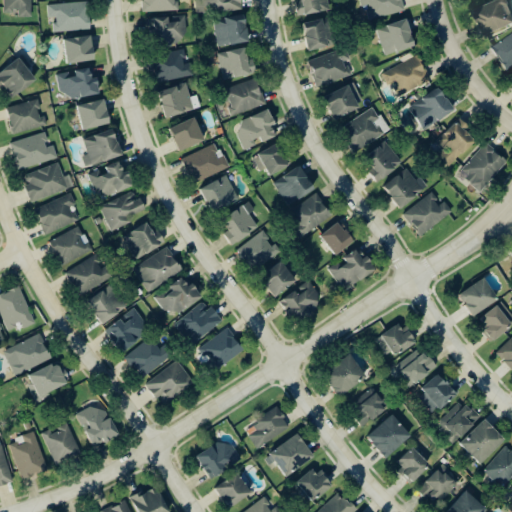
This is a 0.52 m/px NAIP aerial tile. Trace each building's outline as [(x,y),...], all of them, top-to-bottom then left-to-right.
[(20,12),(20,17),(31,17),(32,0),(5,0),(5,12),(20,12)] [(144,0),(145,13),(178,12),(177,0),(144,0)] [(244,12),(243,0),(198,0),(199,13),(244,12)] [(303,0),(306,16),(329,12),(327,0),(303,0)] [(388,0),(388,1),(382,2),(385,14),(404,9),(402,0),(388,0)] [(511,24),(511,14),(505,0),(497,0),(475,10),(487,36),(511,24)] [(56,32),(91,31),(89,3),(49,5),(50,17),(55,17),(56,32)] [(217,47),(251,45),(249,17),(216,19),(217,47)] [(152,20),(153,39),(185,38),(184,18),(152,20)] [(386,57),(417,47),(409,20),(377,31),(386,57)] [(311,52),(329,47),(323,21),(305,25),(311,52)] [(511,34),(492,48),(509,71),(511,68),(511,34)] [(68,65),(96,62),(94,37),(66,39),(68,65)] [(167,120),(202,109),(198,96),(192,98),(186,79),(194,77),(186,50),(149,61),(158,89),(157,89),(167,120)] [(228,73),(236,72),(236,77),(257,75),(256,58),(249,59),(249,50),(226,52),(228,73)] [(339,52),(310,63),(319,88),(348,77),(339,52)] [(382,75),(389,87),(393,85),(400,98),(432,81),(418,56),(382,75)] [(0,81),(2,82),(11,96),(16,97),(37,82),(22,60),(0,74),(0,81)] [(102,94),(99,78),(94,79),(92,68),(74,72),(74,73),(58,75),(62,101),(102,94)] [(235,116),(267,105),(259,81),(227,92),(235,116)] [(386,137),(377,121),(380,120),(374,108),(364,114),(350,86),(326,98),(353,154),(386,137)] [(425,131),(456,112),(442,89),(411,108),(425,131)] [(8,108),(14,134),(47,126),(41,100),(8,108)] [(113,125),(106,100),(79,107),(85,132),(113,125)] [(237,123),(247,150),(256,147),(256,145),(277,137),(274,127),(277,126),(271,111),(237,123)] [(177,152),(167,129),(192,118),(202,142),(177,152)] [(468,154),(478,141),(462,129),(454,139),(461,144),(459,147),(468,154)] [(123,155),(115,130),(85,140),(90,156),(87,157),(90,166),(123,155)] [(56,161),(50,134),(13,142),(19,169),(56,161)] [(290,167),(279,145),(260,155),(272,177),(290,167)] [(462,179),(486,193),(507,159),(483,145),(462,179)] [(193,184),(230,169),(225,157),(219,159),(214,146),(183,159),(193,184)] [(402,163),(397,157),(389,164),(384,159),(370,173),(380,184),(402,163)] [(108,166),(110,174),(102,176),(100,171),(91,173),(97,198),(136,190),(132,171),(125,173),(122,163),(108,166)] [(32,203),(74,188),(70,176),(64,178),(59,164),(26,176),(30,185),(26,186),(32,203)] [(324,184),(316,172),(308,177),(302,167),(285,178),(299,200),(324,184)] [(402,210),(428,188),(420,178),(417,181),(407,169),(384,188),(402,210)] [(203,187),(212,213),(238,204),(229,178),(203,187)] [(422,238),(453,212),(445,202),(442,204),(432,193),(404,216),(422,238)] [(111,232),(130,225),(127,217),(146,210),(142,199),(134,202),(131,195),(101,206),(111,232)] [(318,228),(334,215),(318,195),(302,209),(318,228)] [(77,207),(73,196),(37,208),(46,234),(79,223),(74,208),(77,207)] [(226,234),(232,245),(258,230),(246,209),(227,221),(232,230),(226,234)] [(165,245),(150,222),(133,233),(148,256),(165,245)] [(337,256),(356,245),(343,224),(324,236),(337,256)] [(92,251),(79,227),(50,243),(64,267),(92,251)] [(264,232),(238,251),(253,272),(279,254),(264,232)] [(183,272),(168,248),(140,266),(154,289),(183,272)] [(379,271),(370,257),(365,260),(359,251),(346,259),(350,265),(335,274),(346,291),(379,271)] [(99,255),(66,272),(79,297),(112,280),(99,255)] [(156,298),(166,313),(175,308),(179,314),(203,298),(194,285),(189,287),(184,279),(156,298)] [(475,318),(500,301),(485,280),(461,297),(475,318)] [(282,301),(293,321),(322,303),(311,284),(282,301)] [(0,332),(6,325),(9,332),(18,329),(25,329),(35,326),(22,288),(0,296),(0,332)] [(126,310),(113,288),(89,302),(102,323),(126,310)] [(209,312),(203,304),(177,324),(193,345),(224,323),(213,309),(209,312)] [(511,328),(511,324),(500,309),(478,325),(493,344),(511,328)] [(141,323),(114,324),(115,347),(142,346),(141,323)] [(396,357),(417,345),(404,323),(383,336),(396,357)] [(244,349),(228,329),(206,346),(209,350),(205,354),(213,364),(227,353),(232,359),(244,349)] [(53,361),(42,335),(4,351),(15,377),(53,361)] [(164,348),(160,352),(150,339),(126,359),(144,380),(172,357),(164,348)] [(511,341),(497,355),(511,371),(511,341)] [(437,370),(421,349),(399,366),(415,387),(437,370)] [(343,396),(368,375),(352,357),(328,379),(343,396)] [(192,381),(177,361),(146,386),(162,405),(192,381)] [(31,376),(39,397),(68,385),(59,364),(31,376)] [(441,411),(458,397),(440,375),(423,389),(441,411)] [(77,417),(95,448),(120,434),(102,402),(77,417)] [(480,419),(463,403),(445,422),(463,438),(480,419)] [(413,434),(420,428),(401,407),(394,414),(413,434)] [(257,450),(292,429),(280,408),(253,424),(257,432),(249,437),(257,450)] [(369,436),(388,458),(413,437),(394,415),(369,436)] [(483,464),(507,440),(486,420),(462,445),(483,464)] [(53,430),(42,434),(54,463),(80,453),(68,424),(53,430)] [(45,473),(37,433),(23,436),(24,443),(12,445),(20,478),(45,473)] [(288,476),(316,457),(300,434),(272,453),(288,476)] [(199,457),(212,479),(242,461),(228,438),(199,457)] [(0,487),(14,483),(2,445),(0,445),(0,487)] [(511,476),(511,448),(509,446),(485,471),(502,487),(511,476)] [(415,447),(397,465),(415,481),(436,459),(431,454),(427,458),(415,447)] [(322,467),(299,482),(312,502),(335,488),(322,467)] [(418,492),(436,509),(460,485),(443,467),(418,492)] [(219,492),(233,508),(253,492),(239,475),(219,492)] [(487,511),(488,511),(480,504),(487,495),(475,483),(449,511),(487,511)] [(170,511),(158,485),(133,497),(139,511),(170,511)] [(244,511),(279,511),(278,510),(275,511),(267,499),(244,511)] [(103,511),(132,511),(128,500),(103,511)] [(323,511),(317,511),(354,511),(355,501),(338,501),(338,511),(323,511)]
